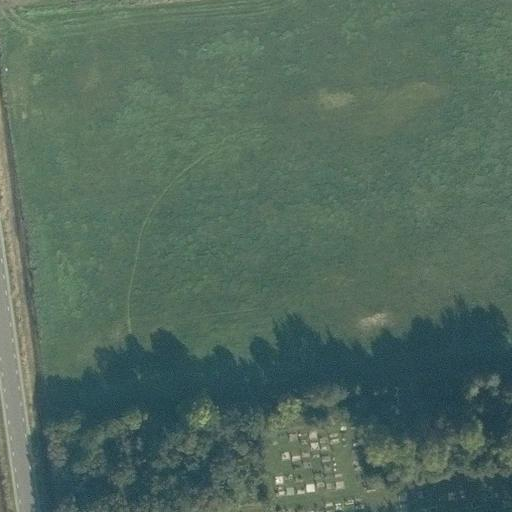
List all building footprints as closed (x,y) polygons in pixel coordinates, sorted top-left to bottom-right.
[(300,0),(268,0),(272,26),(304,22),(300,0)] [(323,0),(300,0),(304,22),(326,19),(323,0)] [(346,0),(323,0),(326,19),(349,15),(346,0)] [(379,0),(346,0),(349,15),(381,11),(379,0)] [(381,11),(349,15),(353,43),(385,39),(381,11)] [(349,15),(326,19),(330,46),(353,43),(349,15)] [(326,19),(304,22),(308,49),(330,46),(326,19)] [(304,22),(272,26),(276,54),(308,49),(304,22)] [(395,91),(376,118),(399,133),(418,107),(395,91)] [(418,107),(399,133),(422,149),(441,122),(418,107)] [(376,118),(364,136),(386,152),(399,133),(376,118)] [(399,133),(386,152),(409,168),(422,149),(399,133)] [(364,136),(351,155),(374,171),(386,152),(364,136)] [(386,152),(374,171),(397,187),(409,168),(386,152)] [(351,155),(338,174),(361,190),(374,171),(351,155)] [(374,171),(361,190),(384,205),(397,187),(374,171)] [(338,174),(320,201),(342,217),(361,190),(338,174)] [(361,190),(342,217),(365,232),(384,205),(361,190)] [(496,274),(473,277),(477,315),(500,312),(496,274)] [(473,277),(451,279),(456,317),(477,315),(473,277)] [(451,279),(430,282),(434,320),(456,317),(451,279)] [(430,282),(408,284),(413,322),(434,320),(430,282)] [(408,284),(387,287),(391,325),(413,322),(408,284)] [(387,287),(363,289),(368,328),(391,325),(387,287)]
